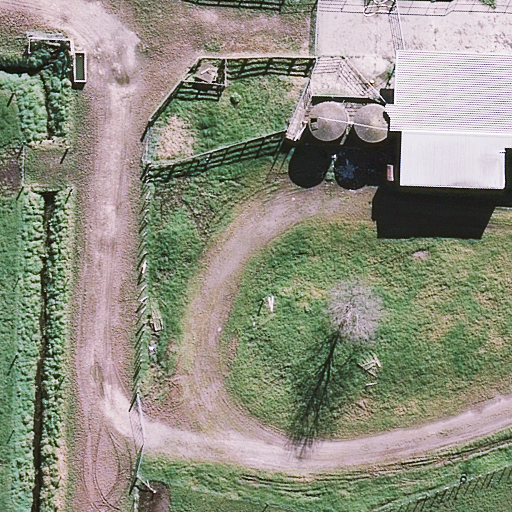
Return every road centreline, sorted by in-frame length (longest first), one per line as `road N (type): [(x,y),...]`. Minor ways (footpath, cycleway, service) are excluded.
road 1 (track): [(18,0),(75,17),(105,45),(117,78),(118,145),(88,325),(93,371),(113,406),(140,433),(197,445),(255,446),(293,416)]
road 2 (track): [(511,206),(414,201),(276,210),(245,233),(225,260),(210,352),(232,388),(293,416)]
road 3 (track): [(293,416),(431,392),(511,364)]
